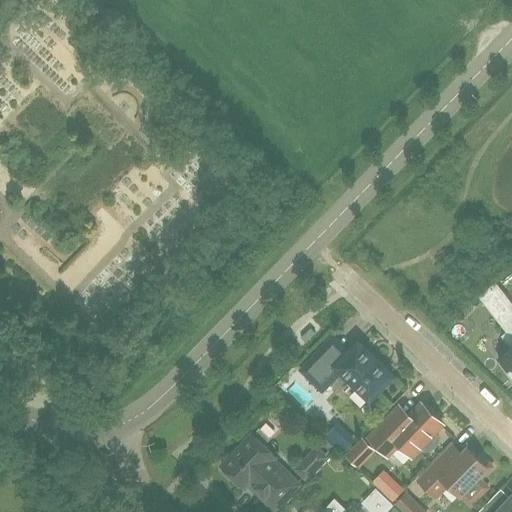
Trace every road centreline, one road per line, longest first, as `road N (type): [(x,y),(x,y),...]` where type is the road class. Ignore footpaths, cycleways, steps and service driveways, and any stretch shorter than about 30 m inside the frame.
road 1 (unclassified): [(120,426),(165,396),(511,40)]
road 2 (residential): [(511,438),(337,268)]
road 3 (unclassified): [(120,426),(80,430),(0,411)]
